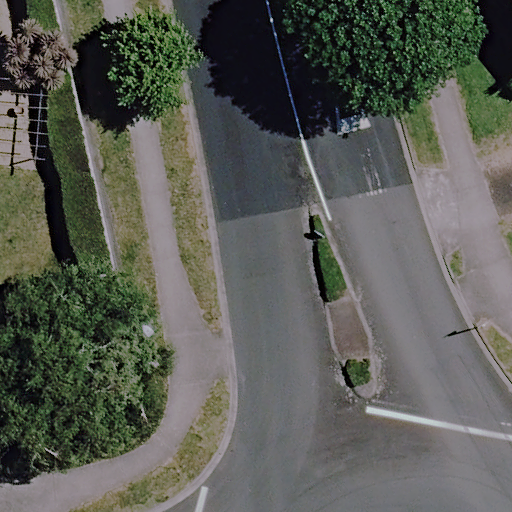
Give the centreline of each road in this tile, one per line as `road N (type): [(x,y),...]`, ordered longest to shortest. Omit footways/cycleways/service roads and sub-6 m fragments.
road 1 (tertiary): [(253,0),(370,485)]
road 2 (tertiary): [(370,485),(419,480),(511,509)]
